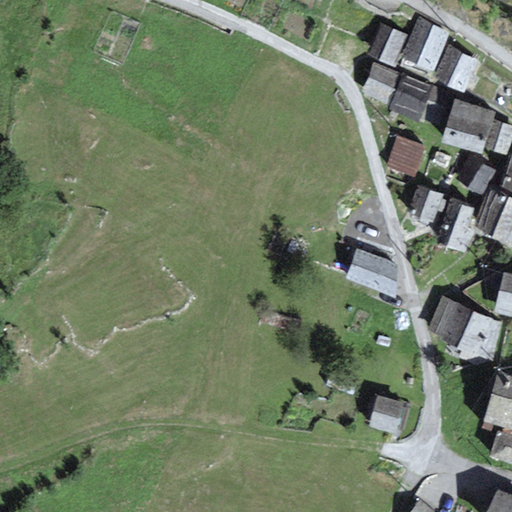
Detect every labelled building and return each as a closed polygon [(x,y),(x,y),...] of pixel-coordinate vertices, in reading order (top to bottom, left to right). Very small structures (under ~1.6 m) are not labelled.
[(446,33),(419,20),(404,52),(431,65),(446,33)] [(405,35),(380,24),(369,49),(393,60),(405,35)] [(477,61),(450,48),(437,74),(464,87),(477,61)] [(399,76),(375,64),(364,89),(387,100),(399,76)] [(449,97),(403,78),(393,102),(439,121),(449,97)] [(491,110),(455,99),(445,134),(481,145),(491,110)] [(511,128),(511,126),(493,120),(486,143),(506,149),(511,128)] [(422,146),(397,137),(387,162),(412,171),(422,146)] [(511,152),(511,153),(502,182),(511,185),(511,152)] [(493,171),(469,157),(458,177),(481,191),(493,171)] [(439,193),(418,186),(416,191),(414,212),(430,218),(439,193)] [(511,195),(491,187),(476,223),(511,238),(511,195)] [(472,207),(451,199),(436,238),(463,248),(470,228),(465,226),(472,207)] [(396,264),(356,247),(344,277),(395,295),(396,264)] [(511,273),(506,272),(497,303),(511,307),(511,273)] [(442,297),(427,328),(490,357),(496,322),(442,297)] [(486,411),(511,418),(511,378),(498,374),(486,411)] [(401,402),(378,395),(370,421),(394,428),(401,402)] [(511,437),(499,433),(489,460),(511,468),(511,437)] [(511,511),(511,496),(497,490),(487,511),(511,511)] [(430,511),(419,502),(410,511),(430,511)]
